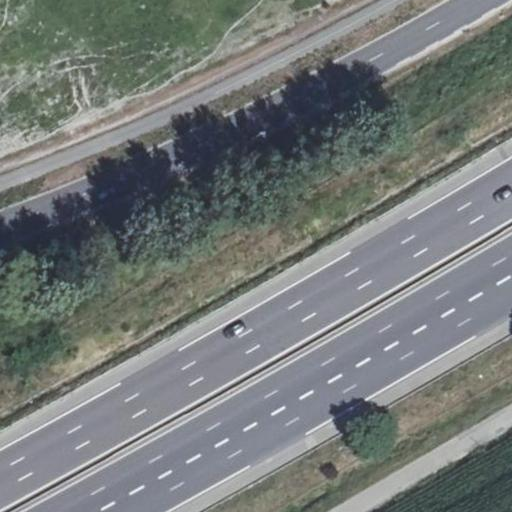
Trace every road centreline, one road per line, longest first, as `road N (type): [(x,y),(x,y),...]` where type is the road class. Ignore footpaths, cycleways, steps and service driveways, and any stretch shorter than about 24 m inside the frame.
road 1 (motorway): [(511,188),(0,481)]
road 2 (secondary): [(0,227),(299,99),(480,0)]
road 3 (motorway): [(98,511),(511,275)]
road 4 (unclassified): [(511,414),(346,511)]
